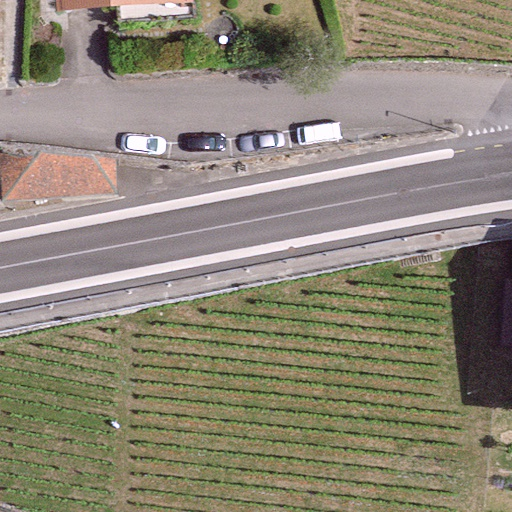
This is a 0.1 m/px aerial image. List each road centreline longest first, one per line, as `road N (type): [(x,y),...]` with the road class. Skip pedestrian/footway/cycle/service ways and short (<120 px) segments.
road 1 (primary): [(0,268),(511,174)]
road 2 (residential): [(511,94),(0,114)]
